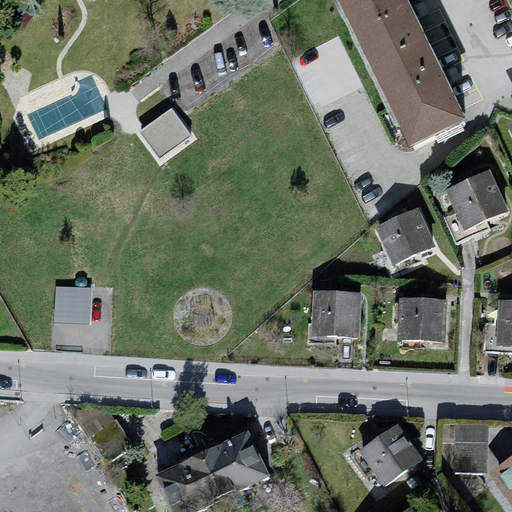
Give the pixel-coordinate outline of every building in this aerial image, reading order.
[(461,117),(403,0),(337,0),(407,143),(461,117)] [(139,127),(159,157),(194,134),(174,104),(139,127)] [(481,179),(439,199),(456,234),(497,214),(481,179)] [(411,210),(367,230),(384,267),(428,248),(411,210)] [(91,319),(92,282),(57,281),(55,318),(91,319)] [(353,300),(309,298),(307,339),(350,342),(353,300)] [(443,302),(396,301),(395,343),(443,344),(443,302)] [(511,308),(490,307),(487,350),(511,351),(511,308)] [(87,417),(101,453),(128,442),(113,406),(87,417)] [(460,420),(457,468),(486,469),(489,421),(460,420)] [(397,425),(359,453),(386,489),(424,461),(397,425)] [(247,432),(154,475),(171,511),(191,511),(268,477),(247,432)] [(511,457),(488,474),(511,509),(511,457)]
